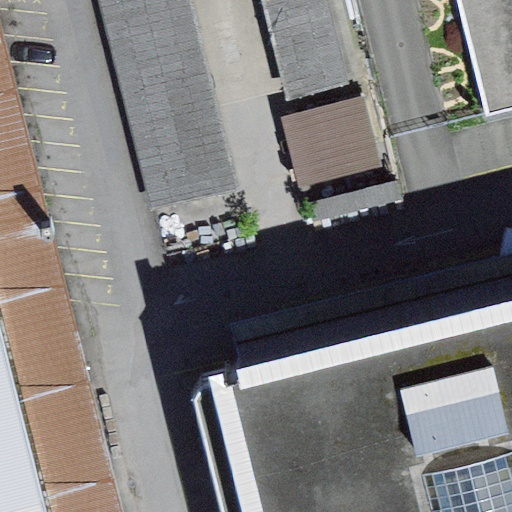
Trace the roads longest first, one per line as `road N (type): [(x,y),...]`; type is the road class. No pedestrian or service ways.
road 1 (unclassified): [(123,332),(46,0)]
road 2 (residential): [(171,511),(123,332)]
